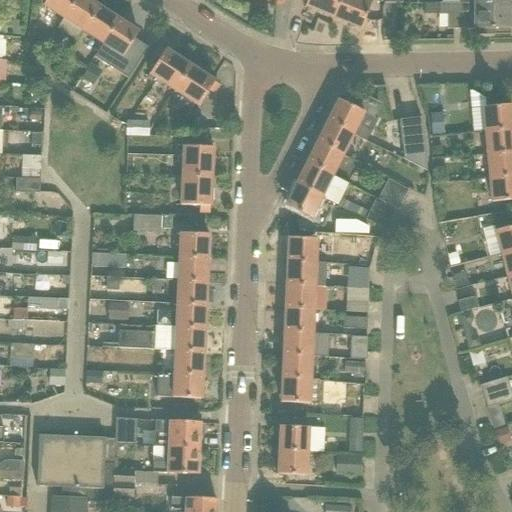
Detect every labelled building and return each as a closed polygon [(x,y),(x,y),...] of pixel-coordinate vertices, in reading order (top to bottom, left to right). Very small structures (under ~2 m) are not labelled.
[(75,0),(46,0),(43,7),(63,19),(75,0)] [(85,0),(75,0),(63,19),(82,32),(98,8),(85,0)] [(307,0),(305,7),(332,19),(339,0),(307,0)] [(339,0),(332,19),(360,30),(370,5),(358,0),(339,0)] [(447,30),(473,30),(508,30),(508,5),(459,5),(439,4),(439,15),(442,15),(447,15),(447,30)] [(383,42),(384,42),(396,42),(396,5),(385,5),(382,11),(383,42)] [(98,8),(82,32),(102,45),(118,21),(98,8)] [(21,36),(22,22),(12,21),(11,35),(21,36)] [(138,34),(118,21),(102,45),(94,57),(127,79),(147,49),(134,40),(138,34)] [(36,46),(41,54),(51,38),(43,33),(36,46)] [(51,60),(56,53),(47,48),(42,55),(51,60)] [(159,59),(148,76),(159,82),(175,58),(160,48),(155,56),(159,59)] [(159,82),(173,92),(189,67),(175,58),(159,82)] [(93,86),(102,72),(91,65),(82,79),(93,86)] [(173,92),(188,101),(204,77),(189,67),(173,92)] [(188,101),(198,107),(208,91),(213,94),(219,86),(204,77),(188,101)] [(377,121),(364,114),(338,101),(328,122),(353,135),(353,136),(367,142),(377,121)] [(483,109),(485,132),(511,129),(511,121),(511,106),(483,109)] [(31,112),(30,121),(40,122),(41,112),(31,112)] [(420,114),(398,116),(402,160),(425,168),(420,114)] [(444,135),(442,114),(430,115),(432,136),(444,135)] [(328,122),(317,143),(343,156),(353,136),(353,135),(328,122)] [(487,156),(511,153),(511,129),(485,132),(487,156)] [(41,134),(31,134),(30,146),(41,147),(41,134)] [(183,148),(183,159),(211,161),(212,143),(202,143),(202,148),(183,148)] [(306,164),(332,177),(343,156),(317,143),(306,164)] [(442,155),(442,147),(431,148),(432,156),(442,155)] [(511,153),(487,156),(490,179),(511,176),(511,153)] [(40,170),(41,157),(21,156),(21,169),(22,169),(21,180),(39,180),(40,170)] [(211,161),(183,159),(182,177),(211,178),(211,161)] [(321,198),(332,177),(306,164),(296,185),(321,198)] [(436,182),(445,181),(444,169),(435,170),(436,182)] [(492,203),(511,200),(511,176),(490,179),(492,203)] [(211,178),(182,177),(181,194),(210,196),(211,178)] [(15,194),(39,194),(40,180),(39,180),(21,180),(16,179),(15,194)] [(408,191),(388,180),(384,187),(404,198),(408,191)] [(296,185),(285,207),(311,219),(321,198),(296,185)] [(181,206),(199,207),(199,213),(209,213),(210,196),(181,194),(181,206)] [(376,199),(369,213),(366,220),(385,229),(397,211),(376,199)] [(339,207),(366,220),(369,213),(342,200),(339,207)] [(132,232),(144,232),(161,233),(161,217),(132,216),(132,232)] [(368,228),(356,222),(335,221),(335,234),(368,235),(368,228)] [(511,227),(494,232),(500,255),(511,251),(511,227)] [(207,259),(208,236),(180,234),(179,258),(207,259)] [(36,252),(36,240),(12,238),(11,251),(36,252)] [(288,239),(287,263),(316,264),(317,240),(288,239)] [(511,251),(500,255),(501,256),(507,278),(511,276),(511,251)] [(61,254),(46,253),(45,265),(60,265),(61,254)] [(457,253),(447,255),(450,267),(460,265),(457,253)] [(112,269),(122,269),(125,269),(125,256),(122,256),(112,255),(112,269)] [(207,259),(179,258),(178,281),(206,283),(207,259)] [(286,286),(315,288),(316,264),(287,263),(286,286)] [(370,270),(369,270),(347,268),(345,288),(368,290),(370,270)] [(466,272),(453,276),(456,289),(469,285),(466,272)] [(106,291),(118,291),(119,279),(106,278),(106,291)] [(206,283),(178,281),(177,305),(205,306),(206,283)] [(286,286),(285,309),(314,311),(315,288),(286,286)] [(327,307),(327,302),(339,303),(339,297),(338,297),(338,288),(320,287),(319,306),(327,307)] [(346,290),(346,313),(368,314),(369,291),(346,290)] [(457,302),(460,313),(478,308),(475,297),(457,302)] [(56,311),(56,300),(27,299),(26,310),(56,311)] [(56,300),(56,311),(67,310),(68,300),(56,300)] [(128,322),(128,305),(109,304),(108,322),(128,322)] [(205,306),(177,305),(176,328),(204,330),(205,306)] [(284,333),(313,334),(314,311),(285,309),(284,333)] [(469,313),(457,317),(466,351),(479,347),(477,340),(471,337),(468,326),(472,320),(469,313)] [(24,322),(7,321),(7,329),(24,330),(24,322)] [(204,330),(176,328),(175,352),(203,353),(204,330)] [(118,345),(118,349),(153,351),(154,334),(119,332),(118,345)] [(313,334),(284,333),(283,356),(311,357),(313,334)] [(353,339),(352,351),(366,352),(367,340),(353,339)] [(33,346),(21,345),(11,345),(10,358),(32,360),(33,346)] [(481,349),(469,353),(474,367),(485,364),(481,349)] [(174,371),(174,374),(174,375),(202,377),(203,353),(175,352),(174,371)] [(311,357),(283,356),(282,379),(310,381),(310,380),(311,357)] [(364,375),(365,364),(345,363),(344,374),(364,375)] [(64,387),(65,371),(49,370),(48,386),(64,387)] [(101,386),(102,373),(100,373),(88,372),(86,371),(85,384),(101,386)] [(163,374),(163,375),(157,375),(156,398),(173,399),(201,400),(202,377),(174,375),(174,374),(163,374)] [(511,396),(506,378),(481,386),(480,386),(487,408),(511,400),(511,396)] [(281,403),(309,405),(318,405),(320,381),(310,380),(310,381),(282,379),(281,403)] [(502,419),(491,423),(493,430),(505,427),(502,419)] [(116,420),(115,432),(136,433),(136,421),(116,420)] [(198,449),(200,424),(155,421),(154,432),(153,448),(167,449),(168,448),(198,449)] [(308,429),(280,427),(279,451),(307,453),(308,429)] [(500,445),(511,441),(507,428),(495,432),(500,445)] [(117,446),(133,446),(133,436),(117,435),(117,446)] [(115,440),(39,437),(36,487),(62,488),(62,500),(52,500),(51,511),(84,511),(84,509),(93,510),(93,502),(103,502),(102,511),(112,511),(113,497),(112,497),(113,484),(113,471),(114,471),(115,440)] [(361,453),(361,441),(349,440),(349,452),(361,453)] [(197,475),(198,449),(168,448),(167,449),(153,448),(152,474),(134,473),(133,485),(133,486),(177,487),(177,475),(197,475)] [(279,451),(277,475),(306,477),(307,453),(279,451)] [(360,458),(347,457),(346,478),(360,479),(360,458)] [(10,462),(10,471),(10,472),(22,473),(23,462),(10,462)] [(0,481),(9,481),(22,482),(22,473),(10,472),(10,471),(0,471),(0,481)] [(113,471),(113,484),(133,485),(134,473),(134,472),(114,471),(113,471)] [(112,497),(113,497),(133,498),(133,486),(133,485),(113,484),(112,497)] [(10,498),(20,499),(21,499),(21,489),(9,488),(10,497),(10,498)] [(10,498),(10,497),(7,497),(6,507),(19,508),(20,499),(10,498)] [(215,511),(216,500),(170,498),(170,511),(184,511),(215,511)] [(280,511),(281,501),(262,500),(261,511),(280,511)]
